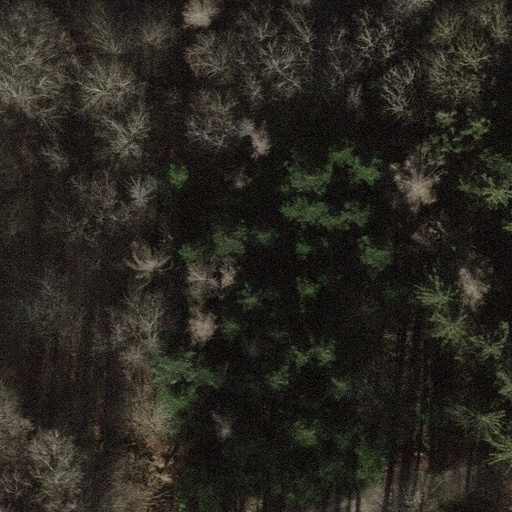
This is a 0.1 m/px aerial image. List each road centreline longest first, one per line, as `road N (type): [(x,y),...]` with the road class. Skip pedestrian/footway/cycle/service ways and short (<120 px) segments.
road 1 (track): [(511,473),(426,483),(328,511)]
road 2 (track): [(133,0),(0,61)]
